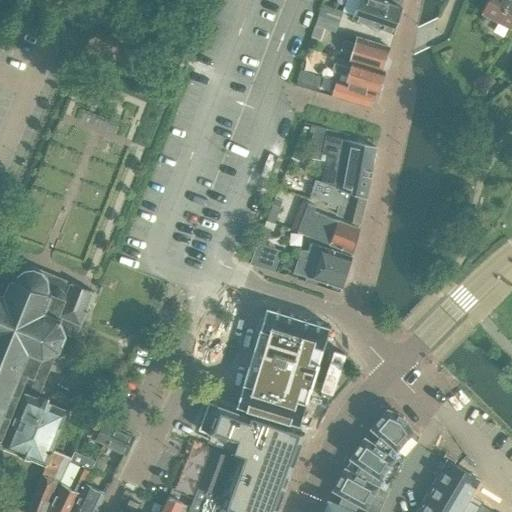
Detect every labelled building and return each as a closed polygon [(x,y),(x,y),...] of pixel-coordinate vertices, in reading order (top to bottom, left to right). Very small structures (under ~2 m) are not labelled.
[(393,34),(402,9),(400,8),(375,0),(358,0),(352,19),(393,34)] [(487,15),(480,26),(506,40),(511,29),(511,27),(511,24),(511,0),(487,0),(481,12),(487,15)] [(339,22),(343,12),(322,4),(318,14),(339,22)] [(335,33),(339,23),(318,15),(315,25),(335,33)] [(386,57),(387,56),(389,48),(371,42),(370,41),(356,36),(354,43),(344,40),(341,50),(352,54),(349,61),(352,62),(353,62),(382,70),(382,69),(385,69),(388,68),(391,61),(389,58),(386,57)] [(384,84),(381,80),(382,77),(384,72),(382,71),(382,70),(353,62),(350,69),(334,64),(332,71),(348,76),(346,83),(336,80),(331,96),(370,108),(374,93),(377,94),(378,91),(382,90),(384,84)] [(316,87),(320,76),(299,70),(296,80),(316,87)] [(317,172),(324,135),(313,133),(307,170),(317,172)] [(366,198),(376,148),(340,139),(340,141),(330,139),(327,153),(337,155),(335,170),(326,169),(324,181),(315,177),(311,194),(328,201),(327,205),(337,209),(336,214),(360,223),(366,198)] [(302,201),(291,229),(352,252),(358,229),(313,211),(315,207),(302,201)] [(274,223),(280,208),(272,205),(266,220),(274,223)] [(265,246),(271,231),(263,228),(257,243),(265,246)] [(266,269),(273,248),(265,246),(257,243),(249,264),(266,269)] [(345,272),(351,256),(310,243),(308,251),(300,249),(298,257),(345,272)] [(345,272),(298,257),(293,273),(306,277),(305,281),(315,285),(317,281),(340,289),(345,272)] [(37,398),(53,357),(70,351),(93,292),(36,268),(33,268),(31,268),(29,268),(26,268),(24,269),(22,271),(20,272),(18,274),(17,276),(16,278),(11,276),(10,280),(9,279),(7,278),(5,277),(4,276),(2,276),(0,276),(0,439),(1,440),(4,432),(8,434),(24,393),(37,398)] [(330,326),(267,306),(236,406),(300,425),(330,326)] [(52,450),(68,409),(73,399),(57,392),(52,394),(51,400),(43,398),(43,399),(37,398),(24,393),(8,434),(2,446),(5,447),(20,453),(20,454),(29,458),(29,457),(46,463),(52,450)] [(208,401),(198,429),(231,441),(229,449),(234,451),(234,452),(237,453),(235,458),(234,458),(220,495),(216,506),(226,511),(229,511),(275,511),(277,507),(278,507),(284,490),(293,463),(294,464),(301,443),(304,433),(303,433),(297,431),(251,415),(251,416),(208,401)] [(401,462),(419,436),(413,430),(403,416),(387,408),(371,427),(378,434),(373,442),(401,462)] [(103,446),(112,427),(103,423),(93,442),(103,446)] [(125,454),(134,436),(113,426),(105,444),(125,454)] [(387,490),(402,462),(401,462),(373,442),(364,436),(350,457),(359,463),(354,472),(387,490)] [(207,490),(220,495),(234,458),(212,449),(192,499),(202,504),(207,490)] [(61,480),(68,462),(69,458),(52,450),(46,463),(26,511),(48,511),(61,482),(61,480)] [(491,511),(469,499),(480,481),(455,466),(446,460),(415,511),(491,511)] [(69,511),(84,483),(90,472),(68,462),(61,480),(61,482),(48,511),(69,511)] [(357,511),(378,511),(388,490),(387,490),(354,472),(345,467),(332,489),(342,494),(342,495),(338,504),(357,511)] [(97,511),(106,494),(85,484),(71,511),(97,511)] [(177,511),(181,503),(167,497),(163,506),(162,506),(159,511),(177,511)] [(198,511),(202,504),(192,499),(187,511),(198,511)] [(357,511),(338,504),(328,499),(322,511),(357,511)]
